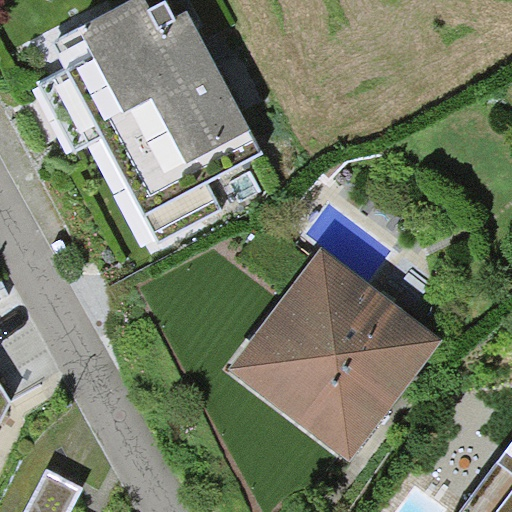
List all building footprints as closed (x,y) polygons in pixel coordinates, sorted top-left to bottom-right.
[(151,255),(273,189),(185,27),(155,43),(138,10),(63,51),(79,80),(61,90),(151,255)] [(230,373),(349,462),(439,341),(320,253),(230,373)] [(0,434),(9,418),(0,404),(0,434)] [(511,511),(511,449),(463,511),(511,511)] [(81,511),(91,492),(50,472),(31,511),(81,511)]
